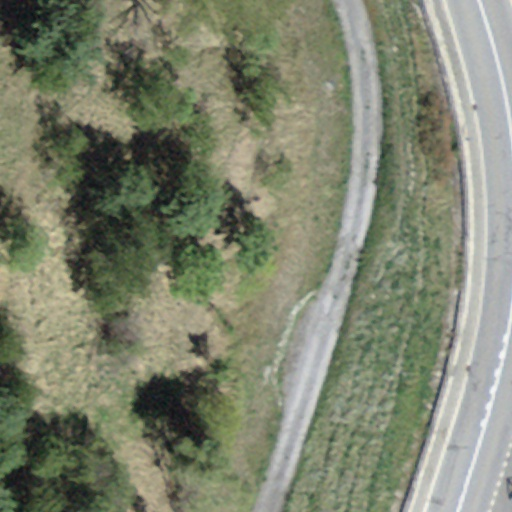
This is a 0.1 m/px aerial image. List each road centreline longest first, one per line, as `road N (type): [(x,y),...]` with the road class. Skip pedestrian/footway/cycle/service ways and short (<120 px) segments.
road 1 (residential): [(267,511),(362,192),(367,97),(347,0)]
road 2 (tertiary): [(511,128),(480,0)]
